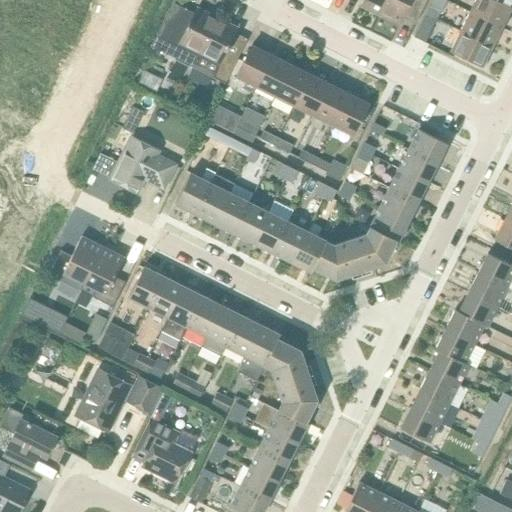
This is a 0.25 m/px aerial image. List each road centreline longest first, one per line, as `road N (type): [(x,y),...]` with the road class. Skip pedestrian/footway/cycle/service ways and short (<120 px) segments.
road 1 (residential): [(343,327),(83,202)]
road 2 (residential): [(495,121),(246,0)]
road 3 (residential): [(397,319),(495,121)]
road 4 (residential): [(305,511),(369,380)]
